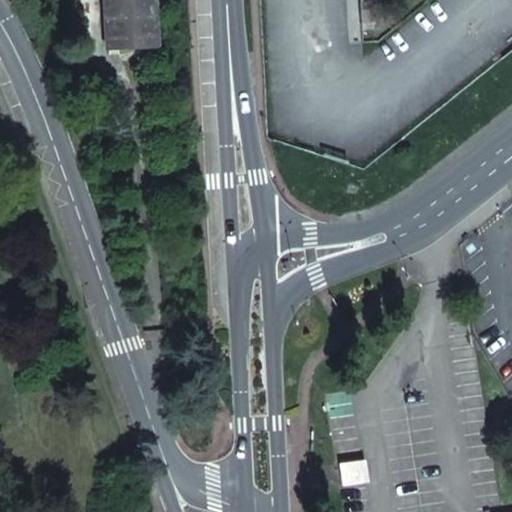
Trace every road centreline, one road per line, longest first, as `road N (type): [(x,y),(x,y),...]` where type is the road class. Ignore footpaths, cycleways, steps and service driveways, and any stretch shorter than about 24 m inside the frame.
road 1 (residential): [(0,21),(62,170),(167,471),(191,511)]
road 2 (secondary): [(229,0),(244,244)]
road 3 (unknown): [(433,204),(452,389),(489,422)]
road 4 (unknown): [(302,0),(306,70),(328,95),(394,89),(446,51)]
road 5 (secondary): [(250,323),(260,511)]
road 6 (secondary): [(250,323),(393,233)]
road 7 (secondary): [(393,233),(244,244)]
road 8 (secondary): [(393,233),(511,146)]
